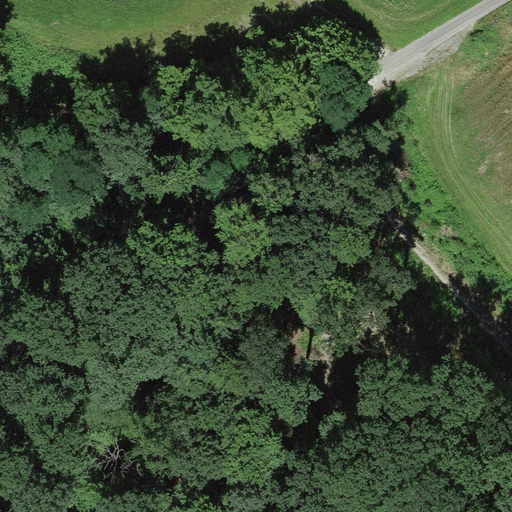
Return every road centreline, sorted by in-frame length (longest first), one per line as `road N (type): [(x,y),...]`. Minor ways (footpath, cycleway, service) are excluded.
road 1 (track): [(195,511),(177,327),(181,256),(210,202),(315,115)]
road 2 (track): [(315,115),(490,0)]
